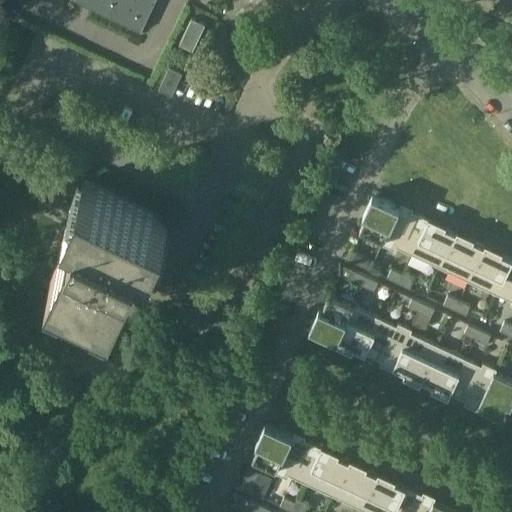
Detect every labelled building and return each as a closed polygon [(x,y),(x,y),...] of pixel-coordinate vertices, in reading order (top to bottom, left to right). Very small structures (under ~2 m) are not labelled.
[(73,0),(140,31),(155,0),(73,0)] [(191,18),(179,43),(192,50),(204,24),(191,18)] [(169,66),(158,88),(171,94),(182,72),(169,66)] [(149,256),(150,252),(153,253),(168,221),(84,181),(69,213),(76,216),(69,230),(73,232),(53,274),(117,305),(135,263),(151,270),(157,260),(149,256)] [(363,213),(366,215),(360,229),(383,240),(400,206),(376,194),(376,195),(372,193),(363,213)] [(401,202),(400,206),(383,240),(381,243),(395,249),(396,246),(412,253),(428,219),(412,211),(413,208),(401,202)] [(412,253),(440,266),(456,232),(445,227),(447,224),(429,215),(428,219),(412,253)] [(457,228),(456,232),(440,266),(468,279),(484,245),(474,240),(475,237),(457,228)] [(468,279),(497,293),(511,259),(511,257),(502,253),(503,250),(486,242),(484,245),(468,279)] [(352,250),(348,259),(360,264),(364,255),(352,250)] [(511,259),(497,293),(511,299),(511,300),(511,303),(511,304),(511,259)] [(387,277),(398,283),(402,273),(391,268),(387,277)] [(404,270),(402,273),(398,283),(410,288),(416,275),(404,270)] [(351,280),(363,285),(367,276),(356,271),(351,280)] [(367,276),(363,285),(374,291),(378,281),(367,276)] [(337,340),(354,305),(329,294),(323,308),(319,307),(310,327),(313,328),(313,329),(337,340)] [(455,309),(459,300),(448,294),(443,304),(455,309)] [(419,312),(424,303),(412,297),(408,306),(419,312)] [(471,305),(459,300),(455,309),(466,314),(471,305)] [(435,308),(424,303),(419,312),(431,317),(435,308)] [(354,348),(366,353),(383,319),(354,305),(337,340),(335,343),(353,351),(354,348)] [(397,326),(383,319),(366,353),(382,361),(380,364),(392,370),(394,366),(411,332),(412,329),(399,322),(397,326)] [(500,330),(511,335),(511,334),(511,324),(504,321),(500,330)] [(476,338),(480,329),(468,323),(464,333),(476,338)] [(491,334),(480,329),(476,338),(487,343),(491,334)] [(439,345),(411,332),(394,366),(405,371),(403,375),(421,383),(422,380),(439,345)] [(439,345),(422,380),(433,385),(432,388),(449,396),(451,393),(468,359),(439,345)] [(482,365),(468,359),(451,393),(466,400),(465,403),(477,409),(479,406),(495,372),(497,368),(483,362),(482,365)] [(508,405),(511,407),(511,404),(511,396),(511,379),(495,372),(479,406),(502,417),(508,405)] [(257,442),(260,443),(253,457),(276,468),(293,434),(269,423),(266,422),(257,442)] [(293,434),(276,468),(275,472),(288,478),(290,474),(304,481),(321,447),(305,440),(307,436),(294,431),(293,434)] [(339,455),(340,452),(323,444),(321,447),(304,481),(333,495),(349,460),(339,455)] [(351,457),(349,460),(333,495),(361,508),(378,473),(367,468),(368,465),(351,457)] [(397,478),(379,470),(378,473),(361,508),(370,511),(397,511),(409,488),(395,482),(397,478)] [(245,478),(241,487),(253,493),(257,483),(245,478)] [(409,488),(397,511),(430,511),(436,500),(435,500),(436,497),(424,491),(422,494),(409,488)] [(292,511),(296,502),(285,496),(280,506),(292,511)] [(298,498),(296,502),(292,511),(294,511),(305,511),(309,503),(298,498)] [(252,511),(256,511),(260,505),(249,499),(245,508),(252,511)] [(436,500),(430,511),(458,511),(459,511),(436,500)]
